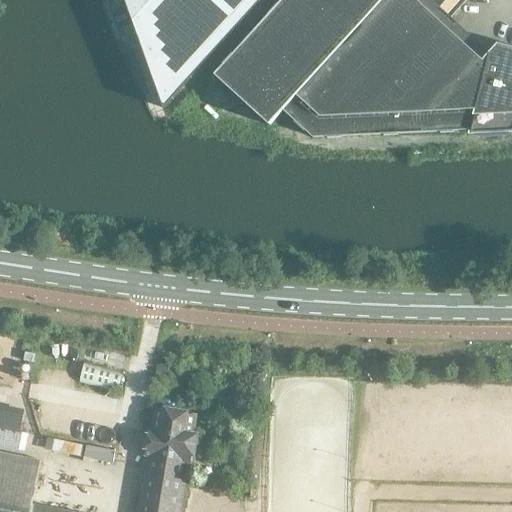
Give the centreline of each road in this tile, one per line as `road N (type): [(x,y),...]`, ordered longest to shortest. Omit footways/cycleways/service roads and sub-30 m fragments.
road 1 (tertiary): [(511,306),(265,298),(0,263)]
road 2 (track): [(511,495),(365,491),(363,511)]
road 3 (unknown): [(0,446),(126,471)]
